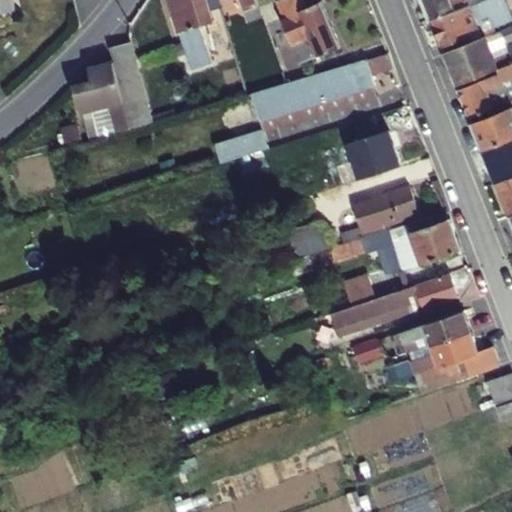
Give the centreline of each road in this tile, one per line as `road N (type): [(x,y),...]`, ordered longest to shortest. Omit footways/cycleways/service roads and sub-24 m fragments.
road 1 (residential): [(390,0),(511,310)]
road 2 (residential): [(123,0),(0,124)]
